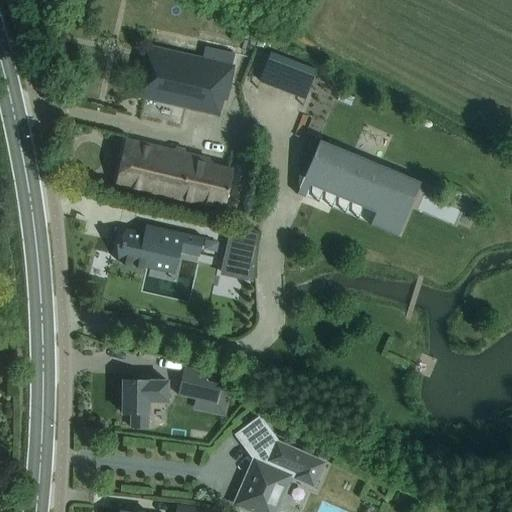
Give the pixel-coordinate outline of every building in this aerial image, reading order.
[(147,45),(135,97),(217,116),(217,114),(221,99),(224,100),(236,55),(204,47),(204,50),(202,58),(180,53),(147,45)] [(317,73),(270,54),(259,80),(307,98),(317,73)] [(190,151),(145,143),(125,139),(115,183),(135,188),(225,204),(232,164),(189,157),(190,151)] [(358,205),(374,212),(380,215),(385,202),(394,206),(403,185),(394,181),(398,172),(319,139),(318,141),(324,144),(310,179),(360,200),(358,205)] [(120,248),(117,262),(150,269),(151,263),(169,267),(174,249),(179,250),(199,255),(203,237),(183,233),(145,224),(143,232),(125,228),(122,241),(121,241),(119,248),(120,248)] [(182,368),(176,395),(216,404),(220,385),(205,382),(207,373),(200,371),(182,368)] [(148,380),(142,380),(122,380),(122,413),(130,413),(130,427),(147,427),(147,413),(148,400),(166,401),(167,381),(163,381),(148,381),(148,380)] [(233,435),(251,459),(231,507),(243,511),(276,511),(289,480),(313,490),(324,461),(277,441),(258,417),(233,435)]
